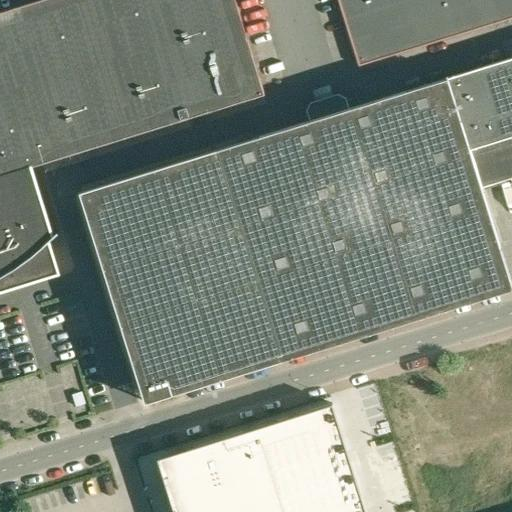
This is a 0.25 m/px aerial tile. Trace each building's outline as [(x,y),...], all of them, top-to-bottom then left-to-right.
[(0,175),(32,166),(264,94),(235,0),(38,0),(0,12),(0,175)] [(511,0),(340,0),(360,62),(511,15),(511,0)] [(511,57),(449,77),(448,74),(447,75),(448,77),(350,108),(310,120),(80,192),(146,402),(285,358),(511,287),(511,276),(484,185),(511,176),(511,57)] [(307,109),(310,120),(350,108),(347,97),(339,93),(311,101),(307,109)] [(0,277),(5,275),(13,270),(20,265),(27,260),(34,254),(41,248),(47,242),(53,236),(32,166),(0,175),(0,277)] [(174,461),(151,468),(164,511),(367,511),(334,404),(172,455),(174,461)]
